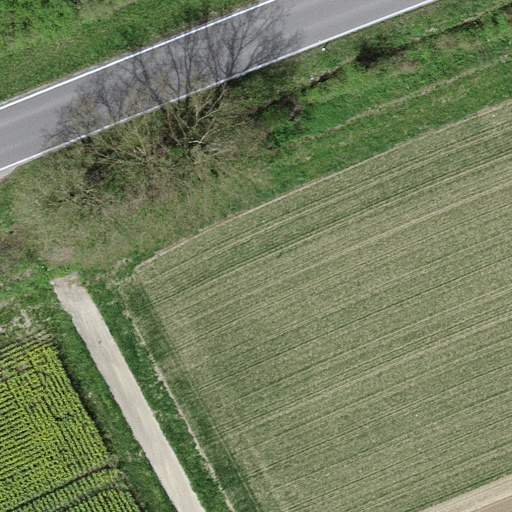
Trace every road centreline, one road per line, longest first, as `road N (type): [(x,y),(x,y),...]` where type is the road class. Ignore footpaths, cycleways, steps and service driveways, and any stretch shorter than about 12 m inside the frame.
road 1 (secondary): [(0,150),(384,0)]
road 2 (track): [(190,511),(74,302)]
